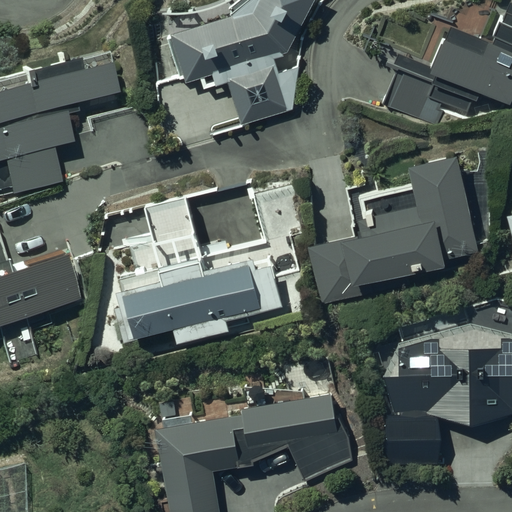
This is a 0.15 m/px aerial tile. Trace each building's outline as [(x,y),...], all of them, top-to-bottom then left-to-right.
[(233,21),(172,39),(187,84),(201,79),(205,91),(216,87),(217,89),(228,86),(242,128),(294,111),(299,69),(279,75),(275,62),(284,59),(284,57),(288,56),(318,0),(256,0),(232,18),(233,21)] [(479,87),(510,99),(511,95),(511,0),(508,0),(503,15),(502,18),(500,17),(492,37),(451,21),(444,39),(443,38),(433,60),(400,46),(395,57),(388,54),(386,60),(394,64),(381,94),(436,118),(443,102),(439,100),(441,94),(467,105),(471,92),(477,94),(479,87)] [(108,54),(0,85),(0,190),(8,188),(11,198),(60,184),(59,181),(150,155),(136,106),(87,120),(90,131),(69,137),(63,117),(77,114),(75,108),(116,96),(111,81),(116,79),(108,54)] [(360,172),(364,188),(347,192),(355,229),(352,230),(354,241),(309,252),(322,306),(409,285),(407,279),(446,270),(444,262),(479,254),(457,162),(408,174),(412,189),(378,197),(372,170),(360,172)] [(124,297),(118,298),(129,344),(173,332),(177,348),(229,335),(226,324),(282,310),(272,270),(257,274),(255,267),(204,280),(185,203),(146,213),(153,242),(130,247),(137,277),(120,281),(124,297)] [(63,249),(0,268),(0,324),(79,300),(63,249)] [(437,466),(439,420),(468,428),(468,419),(468,417),(475,417),(475,430),(511,415),(511,343),(509,343),(502,343),(501,355),(476,355),(476,360),(467,360),(467,354),(439,354),(440,343),(399,354),(399,383),(385,383),(395,414),(396,418),(387,418),(385,465),(437,466)] [(241,413),(241,415),(190,424),(190,419),(163,424),(164,434),(155,436),(169,511),(218,511),(212,478),(253,470),(252,465),(309,440),(338,435),(331,398),(314,401),(292,405),(241,413)] [(24,511),(22,466),(0,471),(0,511),(24,511)] [(377,479),(375,496),(417,499),(418,482),(377,479)]
